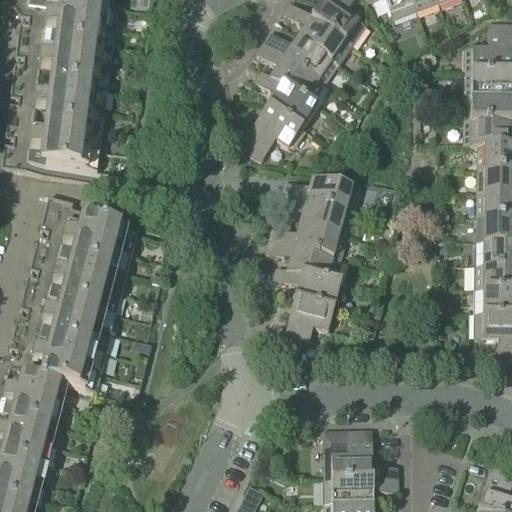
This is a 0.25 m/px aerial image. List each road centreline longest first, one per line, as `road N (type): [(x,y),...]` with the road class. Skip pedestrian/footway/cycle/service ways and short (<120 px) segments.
road 1 (residential): [(205,205),(238,399)]
road 2 (residential): [(205,205),(29,187)]
road 3 (residential): [(406,400),(238,399)]
road 4 (residential): [(29,187),(0,319)]
road 5 (residential): [(238,399),(184,511)]
road 6 (residential): [(269,0),(222,77),(189,85)]
road 7 (residential): [(189,85),(205,205)]
